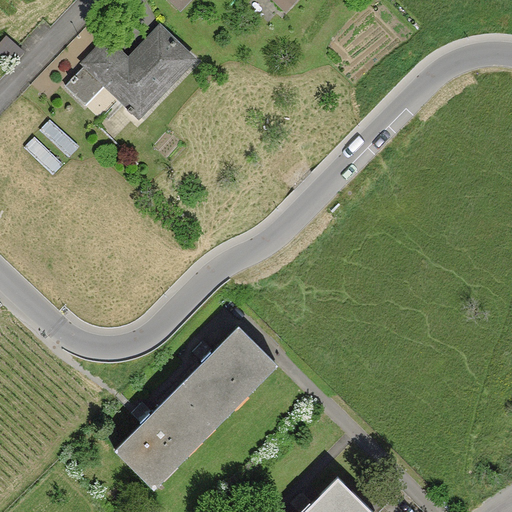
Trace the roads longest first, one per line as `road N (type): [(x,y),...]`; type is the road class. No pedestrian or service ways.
road 1 (residential): [(511,57),(487,53),(435,72),(268,244),(222,263),(151,330),(120,344),(85,341),(56,324),(0,271)]
road 2 (unknown): [(436,511),(288,376)]
road 3 (residential): [(0,98),(95,0)]
